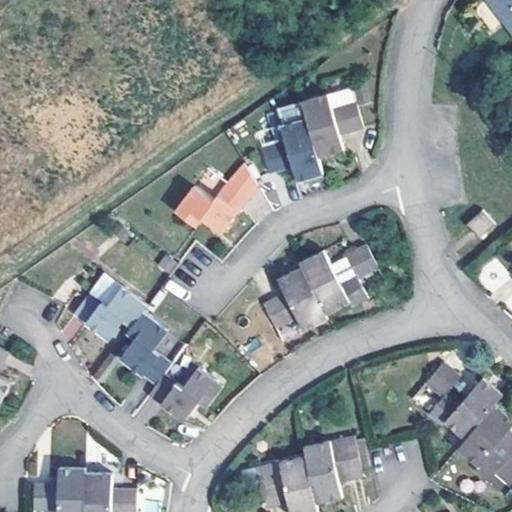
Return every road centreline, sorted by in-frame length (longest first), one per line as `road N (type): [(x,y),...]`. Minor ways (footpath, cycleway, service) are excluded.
road 1 (track): [(0,276),(400,3),(428,4)]
road 2 (residential): [(459,309),(306,370),(224,441),(202,479)]
road 3 (residential): [(411,185),(283,227),(234,270)]
road 4 (residential): [(432,0),(410,66),(411,185)]
road 5 (residential): [(202,479),(66,394)]
road 6 (residential): [(411,185),(427,247),(459,309)]
